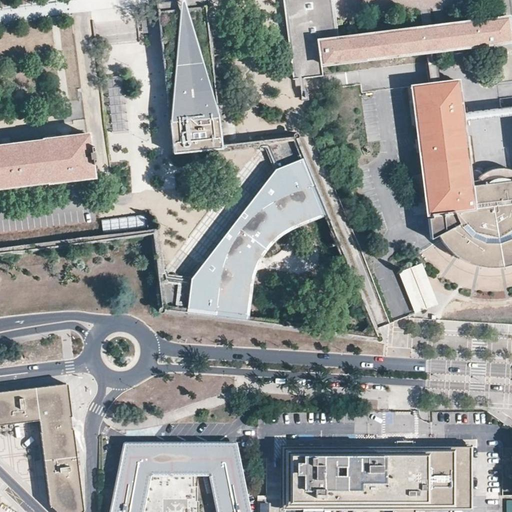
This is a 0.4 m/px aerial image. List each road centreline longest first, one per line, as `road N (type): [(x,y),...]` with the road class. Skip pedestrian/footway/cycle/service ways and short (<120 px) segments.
road 1 (tertiary): [(142,369),(511,389)]
road 2 (tertiary): [(511,371),(149,342)]
